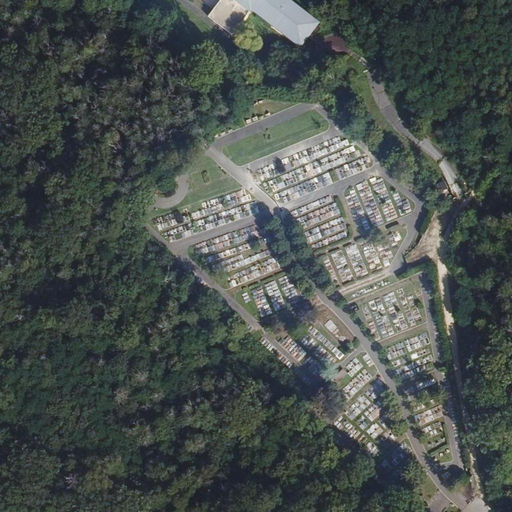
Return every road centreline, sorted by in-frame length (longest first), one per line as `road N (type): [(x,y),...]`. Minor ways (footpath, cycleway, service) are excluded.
road 1 (track): [(15,0),(0,18),(0,351),(165,511)]
road 2 (track): [(486,511),(443,258),(450,229),(511,119)]
